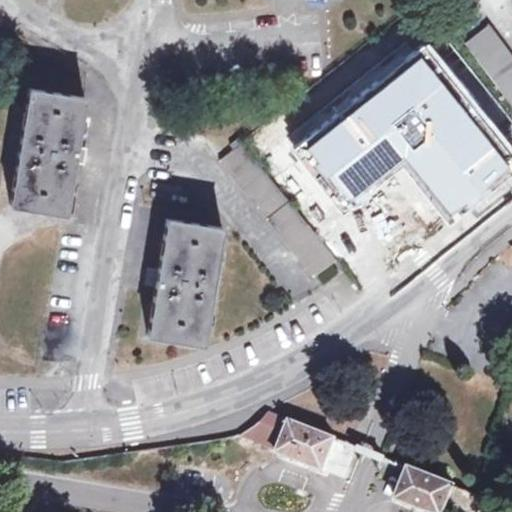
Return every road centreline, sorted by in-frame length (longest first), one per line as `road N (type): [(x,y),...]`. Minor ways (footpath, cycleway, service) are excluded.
road 1 (tertiary): [(81,433),(271,385),(390,309),(511,215)]
road 2 (residential): [(145,51),(81,433)]
road 3 (residential): [(305,34),(145,51)]
road 4 (residential): [(145,51),(76,43),(34,25),(12,0)]
